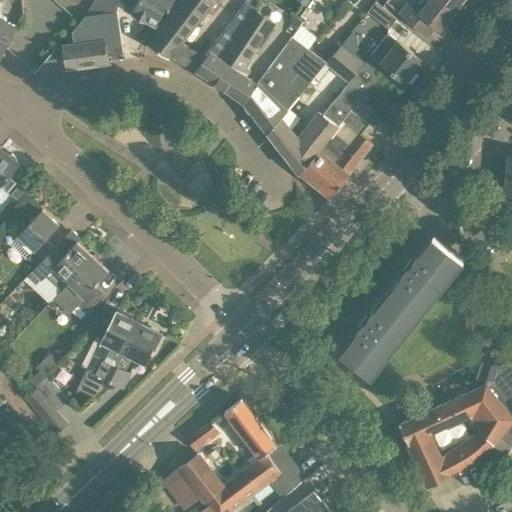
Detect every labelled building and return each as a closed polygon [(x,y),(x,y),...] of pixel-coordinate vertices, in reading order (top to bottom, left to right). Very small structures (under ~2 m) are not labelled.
[(72,31),(73,42),(105,38),(108,54),(123,52),(117,11),(120,6),(132,12),(138,0),(93,0),(85,16),(72,31)] [(138,0),(132,12),(157,25),(167,7),(170,9),(174,0),(138,0)] [(205,14),(215,0),(180,0),(146,43),(170,58),(195,70),(196,69),(197,70),(207,56),(183,44),(207,15),(205,14)] [(249,0),(246,4),(253,9),(259,2),(257,0),(249,0)] [(455,12),(439,0),(414,0),(411,6),(407,3),(399,13),(428,37),(436,27),(440,30),(455,12)] [(463,0),(439,0),(455,12),(463,0)] [(390,29),(398,19),(376,1),(368,11),(390,29)] [(241,71),(273,22),(253,9),(222,56),(212,49),(207,56),(197,70),(244,101),(258,82),(241,71)] [(0,18),(0,55),(2,57),(17,26),(0,18)] [(301,25),(292,37),(258,82),(244,101),(267,131),(282,115),(287,111),(325,64),(326,62),(322,59),(308,49),(317,37),(301,25)] [(375,70),(380,63),(406,83),(423,60),(397,40),(396,40),(388,34),(366,62),(375,70)] [(109,62),(108,54),(105,38),(73,42),(59,45),(34,73),(109,62)] [(300,142),(282,115),(267,131),(299,174),(319,151),(320,150),(339,125),(343,120),(364,93),(379,75),(374,71),(375,70),(366,62),(365,64),(341,45),(327,63),(326,62),(325,64),(348,84),(300,142)] [(371,99),(368,96),(364,93),(343,120),(361,134),(377,114),(366,105),(371,99)] [(350,172),(372,143),(361,134),(337,164),(319,151),(299,174),(331,198),(351,173),(350,172)] [(0,200),(16,183),(7,176),(19,163),(0,146),(0,200)] [(27,256),(37,266),(55,246),(46,238),(59,224),(42,209),(18,234),(34,249),(27,256)] [(433,237),(388,294),(417,317),(463,260),(433,237)] [(24,280),(48,303),(93,256),(77,241),(64,255),(55,246),(37,266),(24,280)] [(109,271),(93,256),(48,303),(49,304),(53,299),(69,315),(78,306),(87,315),(106,294),(97,285),(109,271)] [(417,317),(388,294),(342,351),(372,375),(417,317)] [(480,309),(469,307),(465,327),(477,329),(480,309)] [(87,369),(77,389),(94,398),(106,390),(109,382),(139,320),(117,309),(100,342),(100,343),(95,354),(98,356),(90,371),(87,369)] [(139,320),(109,382),(123,389),(131,372),(130,371),(136,360),(146,365),(163,331),(139,320)] [(44,378),(54,367),(44,358),(34,369),(44,378)] [(511,362),(491,365),(485,383),(449,399),(400,422),(429,485),(481,460),(511,419),(511,362)] [(36,389),(25,399),(56,435),(68,424),(56,409),(67,400),(44,378),(34,388),(36,389)] [(242,400),(227,411),(261,458),(277,447),(242,400)] [(303,483),(290,465),(277,447),(261,458),(225,485),(223,486),(224,487),(204,502),(207,507),(199,511),(234,511),(232,508),(271,479),(283,497),(303,483)] [(179,467),(199,496),(204,502),(224,487),(223,486),(225,485),(200,452),(179,467)] [(199,496),(179,467),(162,480),(183,508),(199,496)] [(284,511),(330,511),(331,511),(314,489),(284,511)]
